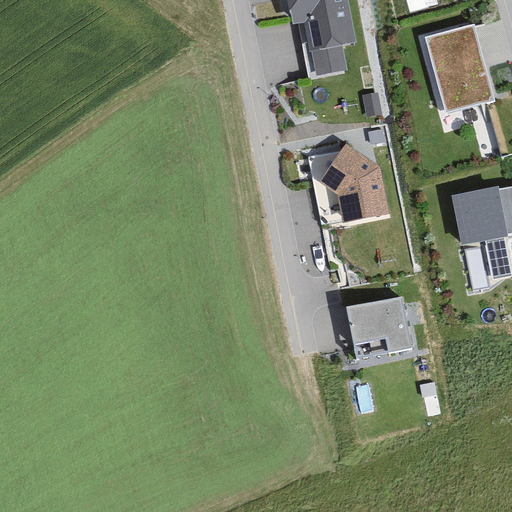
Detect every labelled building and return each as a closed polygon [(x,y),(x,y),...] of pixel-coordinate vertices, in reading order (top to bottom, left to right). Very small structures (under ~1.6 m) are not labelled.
[(338,0),(298,0),(306,44),(334,38),(345,37),(338,0)] [(472,23),(423,37),(444,113),(493,99),(472,23)] [(334,38),(306,44),(312,74),(340,68),(334,38)] [(345,141),(319,178),(338,192),(343,221),(388,213),(380,165),(345,141)] [(503,182),(449,192),(460,244),(507,235),(511,231),(511,184),(504,186),(503,182)] [(401,304),(345,314),(354,366),(410,357),(401,304)]
